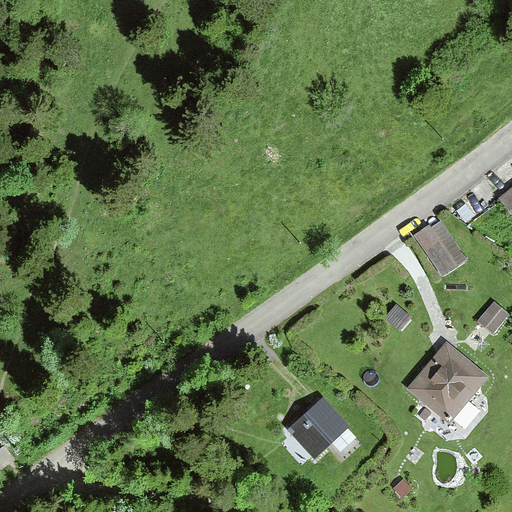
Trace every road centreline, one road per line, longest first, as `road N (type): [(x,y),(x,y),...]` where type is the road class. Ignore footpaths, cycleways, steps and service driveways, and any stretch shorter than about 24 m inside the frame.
road 1 (unclassified): [(29,479),(77,432),(245,329),(511,132)]
road 2 (residential): [(246,511),(197,490),(29,479)]
